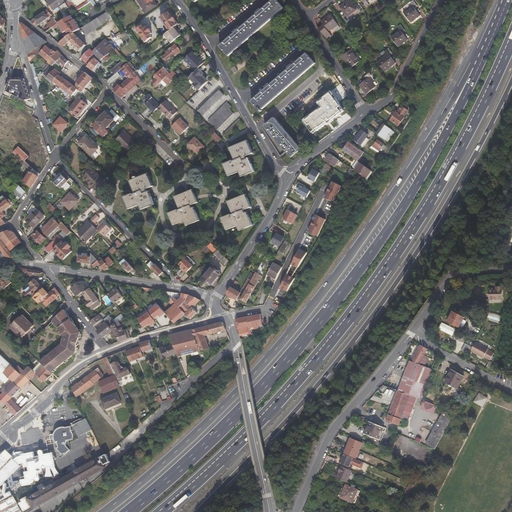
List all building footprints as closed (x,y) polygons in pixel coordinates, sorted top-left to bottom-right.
[(64,4),(62,0),(50,0),(46,3),(52,12),(59,9),(62,13),(68,10),(64,4)] [(92,0),(66,0),(66,2),(64,4),(68,10),(70,11),(71,14),(83,7),(90,2),(92,0)] [(92,0),(90,2),(93,6),(95,10),(108,2),(106,0),(92,0)] [(136,0),(145,13),(157,6),(154,2),(153,2),(151,0),(136,0)] [(282,9),(274,0),(273,0),(217,46),(226,56),(282,9)] [(354,10),(346,0),(337,7),(342,14),(339,16),(343,22),(346,19),(345,17),(354,10)] [(408,24),(419,16),(414,9),(416,7),(412,2),(409,3),(411,6),(401,14),(408,24)] [(34,19),(31,22),(37,26),(38,25),(39,25),(49,18),(49,17),(51,15),(47,10),(45,11),(44,11),(34,18),(34,19)] [(113,18),(108,11),(84,27),(89,35),(105,24),(113,18)] [(173,26),(175,25),(173,21),(172,19),(173,17),(170,16),(169,14),(166,11),(158,17),(167,31),(172,27),(173,26)] [(322,27),(318,31),(326,42),(331,39),(326,32),(329,29),(334,25),(327,15),(318,21),(322,27)] [(58,24),(55,20),(47,25),(50,30),(58,24)] [(21,29),(24,41),(35,33),(22,23),(19,25),(21,29)] [(396,48),(405,41),(400,34),(403,32),(398,26),(395,28),(397,31),(389,38),(396,48)] [(167,45),(179,34),(176,30),(175,31),(172,27),(167,31),(160,37),(167,45)] [(141,46),(147,42),(146,38),(147,37),(145,35),(145,33),(145,32),(143,32),(142,30),(141,30),(138,29),(132,33),(141,46)] [(87,45),(77,32),(74,34),(65,39),(58,43),(63,47),(70,41),(81,51),(87,45)] [(24,41),(28,55),(33,52),(44,45),(48,43),(35,33),(24,41)] [(108,40),(94,52),(96,54),(98,56),(103,61),(104,60),(109,56),(111,54),(107,50),(112,45),(108,40)] [(115,51),(117,49),(113,44),(112,45),(107,50),(111,54),(115,51)] [(174,55),(178,51),(177,50),(178,50),(178,49),(179,48),(176,44),(174,46),(173,46),(160,58),(164,62),(173,54),(174,55)] [(33,52),(35,56),(37,55),(38,55),(39,55),(40,55),(48,61),(49,63),(51,65),(52,66),(57,62),(61,58),(62,56),(53,48),(52,49),(49,50),(44,45),(33,52)] [(347,69),(357,61),(349,49),(351,48),(349,45),(343,49),(345,52),(339,57),(347,69)] [(382,73),(394,64),(388,57),(391,55),(387,50),(384,52),(386,54),(375,63),(382,73)] [(89,52),(82,58),(89,64),(95,59),(93,56),(89,52)] [(195,70),(199,65),(194,60),(195,59),(189,53),(182,61),(193,72),(195,70)] [(258,109),(314,63),(306,54),(250,100),(258,109)] [(69,62),(62,56),(61,58),(57,62),(60,65),(61,64),(65,67),(69,62)] [(89,64),(88,66),(97,73),(103,67),(101,65),(102,65),(101,63),(96,58),(95,59),(89,64)] [(111,69),(115,74),(119,72),(123,68),(125,66),(121,61),(111,69)] [(130,77),(134,73),(132,69),(128,64),(125,66),(123,68),(130,77)] [(45,75),(72,96),(77,89),(80,85),(77,82),(75,84),(76,85),(74,87),(60,74),(61,73),(55,68),(54,70),(51,68),(45,75)] [(177,75),(172,71),(170,74),(163,68),(154,77),(156,79),(152,83),(157,88),(166,78),(170,82),(177,75)] [(193,84),(199,77),(200,75),(195,70),(193,72),(187,79),(193,84)] [(85,89),(93,79),(85,72),(77,82),(80,85),(85,89)] [(115,74),(108,81),(109,83),(113,80),(114,81),(117,79),(116,78),(121,74),(119,72),(115,74)] [(140,79),(134,73),(130,77),(132,80),(122,88),(119,86),(114,91),(123,99),(128,93),(144,80),(142,77),(140,79)] [(364,95),(374,88),(367,78),(369,76),(367,74),(362,78),(364,80),(357,86),(364,95)] [(197,90),(205,82),(199,77),(193,84),(191,85),(197,90)] [(27,91),(28,91),(27,88),(26,88),(24,79),(19,79),(19,78),(16,78),(16,79),(11,79),(6,92),(26,101),(30,100),(27,91)] [(201,115),(221,94),(216,89),(196,110),(201,115)] [(327,120),(341,110),(333,97),(327,91),(316,101),(319,105),(300,120),(308,132),(311,129),(312,131),(324,123),(323,121),(326,119),(327,120)] [(145,104),(154,112),(161,104),(149,93),(145,97),(149,100),(145,104)] [(77,116),(87,104),(80,98),(70,110),(77,116)] [(52,112),(58,115),(63,104),(57,101),(52,112)] [(168,117),(170,119),(177,111),(166,101),(158,109),(161,112),(162,111),(163,113),(164,113),(168,110),(169,112),(170,111),(173,113),(171,114),(170,114),(168,117)] [(230,106),(225,101),(206,120),(217,130),(232,113),(227,108),(230,106)] [(388,119),(396,125),(402,117),(401,117),(406,110),(399,105),(394,112),(393,111),(388,119)] [(102,136),(107,132),(104,129),(113,120),(104,111),(91,125),(102,136)] [(61,132),(69,124),(61,117),(54,125),(61,132)] [(180,134),(188,126),(179,118),(171,126),(180,134)] [(222,135),(225,137),(241,121),(238,118),(222,135)] [(288,157),(297,149),(272,118),(262,125),(288,157)] [(203,121),(200,123),(207,130),(210,127),(203,121)] [(241,121),(225,137),(227,139),(243,123),(241,121)] [(374,134),(385,141),(392,131),(381,124),(374,134)] [(352,142),(361,148),(366,140),(363,138),(365,135),(359,131),(352,142)] [(127,151),(135,143),(124,132),(116,140),(127,151)] [(213,135),(218,141),(221,138),(215,132),(213,135)] [(92,156),(99,149),(87,137),(85,139),(83,136),(77,141),(80,144),(92,156)] [(186,144),(195,153),(202,147),(193,138),(186,144)] [(250,151),(245,138),(227,144),(232,158),(230,159),(229,157),(220,161),(225,174),(235,170),(237,174),(250,169),(246,156),(249,155),(248,152),(250,151)] [(370,146),(379,152),(383,146),(375,141),(374,142),(372,144),(371,143),(370,146)] [(353,158),(358,150),(345,142),(340,150),(353,158)] [(194,154),(195,153),(186,144),(185,145),(194,154)] [(22,161),(23,161),(28,156),(18,146),(14,151),(13,151),(22,161)] [(332,166),(336,159),(327,154),(322,161),(332,166)] [(358,163),(353,170),(364,177),(365,176),(368,171),(369,170),(367,169),(358,163)] [(327,172),(329,167),(322,164),(318,174),(317,174),(321,176),(324,170),(327,172)] [(80,174),(97,191),(105,182),(89,165),(80,174)] [(31,188),(40,175),(34,171),(32,169),(23,182),(31,188)] [(306,179),(313,183),(317,174),(318,174),(310,170),(306,179)] [(146,173),(128,180),(134,193),(132,194),(132,193),(123,197),(127,209),(139,204),(140,209),(153,204),(148,190),(146,191),(145,188),(149,187),(151,186),(146,173)] [(68,190),(75,184),(70,179),(67,182),(60,174),(53,182),(60,189),(64,185),(68,190)] [(324,197),(333,201),(340,185),(331,181),(329,186),(324,197)] [(294,193),(305,198),(309,191),(298,186),(294,193)] [(172,195),(173,197),(178,208),(177,209),(176,207),(167,211),(172,222),(182,218),(185,224),(198,218),(192,204),(190,205),(189,203),(197,200),(190,187),(176,193),(172,195)] [(69,208),(77,201),(69,193),(62,201),(69,208)] [(0,218),(4,223),(6,222),(3,218),(5,215),(2,212),(10,205),(11,203),(11,202),(9,200),(8,200),(7,200),(6,200),(5,200),(2,196),(0,197),(0,201),(2,203),(0,204),(0,218)] [(242,213),(248,210),(247,206),(243,196),(225,204),(230,218),(229,218),(227,217),(219,221),(224,233),(230,231),(234,229),(237,234),(244,231),(250,228),(244,215),(243,216),(242,213)] [(42,217),(34,209),(24,220),(32,228),(42,217)] [(282,219),(292,224),(296,216),(286,210),(282,219)] [(100,218),(96,214),(88,222),(93,227),(97,224),(95,222),(100,218)] [(308,231),(317,235),(325,219),(315,214),(308,231)] [(46,236),(56,225),(57,225),(50,218),(45,223),(42,221),(37,227),(46,236)] [(97,231),(95,228),(93,227),(88,222),(81,229),(82,230),(77,234),(85,242),(97,231)] [(97,231),(103,236),(110,230),(102,222),(95,228),(97,231)] [(69,232),(65,227),(62,224),(59,228),(61,231),(52,239),(53,240),(43,250),(47,253),(52,249),(60,241),(69,232)] [(7,231),(0,233),(0,240),(4,246),(16,238),(12,232),(7,231)] [(32,236),(40,243),(44,238),(37,231),(32,236)] [(268,249),(277,254),(278,252),(283,242),(279,240),(275,237),(272,242),(268,249)] [(16,238),(4,246),(10,250),(20,243),(16,238)] [(214,254),(218,250),(206,238),(204,240),(210,245),(208,247),(214,254)] [(4,246),(0,240),(0,250),(5,257),(11,258),(13,257),(12,255),(13,255),(10,250),(4,246)] [(283,242),(278,252),(283,255),(290,243),(284,240),(283,242)] [(63,244),(60,241),(52,249),(55,253),(55,254),(58,257),(58,256),(62,260),(71,251),(68,249),(70,247),(64,242),(63,244)] [(292,265),(299,268),(307,252),(300,249),(292,265)] [(228,271),(232,265),(218,250),(214,254),(213,255),(228,271)] [(90,264),(91,265),(94,263),(89,257),(86,256),(86,253),(81,252),(81,253),(80,253),(79,255),(78,255),(77,263),(88,265),(88,263),(90,264)] [(103,261),(108,267),(113,263),(108,257),(103,261)] [(103,270),(108,267),(103,261),(100,258),(97,261),(94,263),(91,265),(93,268),(99,263),(101,265),(100,266),(103,270)] [(131,274),(135,271),(123,259),(118,263),(127,273),(129,271),(131,274)] [(185,259),(179,264),(182,267),(182,268),(183,270),(186,273),(195,264),(191,260),(189,263),(185,259)] [(157,277),(162,272),(154,265),(150,262),(146,265),(157,277)] [(267,274),(277,279),(282,267),(273,262),(267,274)] [(209,281),(211,283),(220,273),(213,266),(201,279),(206,284),(209,281)] [(251,279),(240,299),(246,302),(251,292),(260,275),(255,272),(254,274),(251,279)] [(20,279),(23,282),(29,278),(29,277),(27,273),(20,279)] [(0,290),(10,282),(4,275),(0,278),(0,290)] [(281,288),(288,291),(296,278),(287,275),(281,288)] [(43,288),(35,277),(31,280),(29,282),(31,285),(30,286),(34,291),(31,293),(34,296),(43,288)] [(238,297),(240,299),(251,279),(248,278),(240,292),(230,287),(226,294),(236,300),(238,297)] [(70,289),(76,296),(86,289),(82,284),(78,287),(76,285),(74,287),(70,289)] [(48,293),(43,288),(34,296),(38,301),(40,299),(46,305),(59,294),(54,287),(48,293)] [(107,293),(113,302),(122,295),(115,287),(107,293)] [(87,300),(86,301),(85,302),(89,307),(98,300),(89,288),(82,293),(85,297),(87,300)] [(179,307),(192,296),(188,295),(181,293),(170,291),(164,290),(169,296),(175,303),(179,307)] [(486,302),(499,303),(499,292),(499,290),(493,290),(493,292),(485,293),(486,302)] [(175,303),(169,296),(167,299),(170,303),(173,305),(175,303)] [(193,307),(201,300),(198,298),(192,296),(179,307),(180,308),(185,313),(190,319),(197,312),(193,307)] [(180,308),(179,307),(175,303),(173,305),(165,312),(169,318),(180,308)] [(161,315),(164,313),(156,304),(148,311),(149,311),(154,319),(157,316),(160,314),(161,315)] [(169,318),(174,323),(185,313),(180,308),(169,318)] [(41,362),(44,365),(52,373),(77,353),(82,332),(64,310),(54,321),(64,335),(63,344),(41,362)] [(138,319),(143,327),(148,324),(150,323),(151,324),(155,322),(153,319),(148,312),(138,319)] [(495,323),(486,320),(487,316),(496,319),(497,316),(486,313),(484,321),(495,323)] [(98,314),(90,320),(93,325),(101,318),(98,314)] [(260,314),(246,317),(250,328),(253,327),(257,326),(259,326),(264,325),(260,314)] [(459,330),(464,320),(454,314),(448,324),(459,330)] [(22,338),(34,325),(23,315),(20,318),(19,317),(13,324),(14,325),(11,328),(22,338)] [(111,326),(114,323),(115,322),(111,317),(105,321),(106,323),(96,331),(102,338),(113,331),(111,326)] [(246,317),(236,319),(234,323),(237,332),(238,334),(238,333),(247,330),(249,334),(251,333),(250,330),(250,328),(246,317)] [(177,353),(178,356),(208,347),(203,336),(225,330),(220,321),(169,334),(173,344),(177,353)] [(118,341),(130,338),(127,330),(124,330),(123,328),(120,329),(120,331),(118,332),(114,323),(111,326),(113,331),(118,341)] [(149,339),(139,342),(143,352),(147,350),(152,348),(149,339)] [(487,349),(474,342),(471,347),(470,350),(488,360),(491,355),(486,351),(487,349)] [(461,350),(467,354),(470,350),(471,347),(465,343),(461,350)] [(161,358),(177,353),(173,344),(163,348),(163,346),(157,348),(161,358)] [(125,350),(130,364),(136,361),(135,358),(143,355),(138,346),(133,348),(133,347),(125,350)] [(417,348),(411,358),(410,360),(415,363),(414,366),(421,369),(425,361),(421,359),(425,352),(417,348)] [(114,353),(110,355),(113,363),(118,361),(114,353)] [(8,409),(14,415),(21,409),(12,398),(29,381),(15,368),(5,359),(4,360),(0,355),(0,378),(5,383),(10,378),(13,382),(9,386),(4,388),(2,390),(4,392),(0,395),(0,398),(6,404),(7,405),(10,407),(8,409)] [(110,376),(114,374),(107,356),(103,358),(107,368),(110,376)] [(118,361),(113,363),(112,363),(115,370),(116,369),(117,371),(116,372),(119,380),(122,379),(122,376),(131,372),(129,366),(126,368),(123,366),(121,367),(119,360),(118,361)] [(397,391),(396,394),(407,398),(421,369),(414,366),(408,364),(397,391)] [(44,365),(37,373),(44,380),(45,381),(50,377),(53,374),(52,373),(44,365)] [(37,373),(29,366),(24,371),(18,366),(15,368),(29,381),(35,375),(42,382),(44,380),(37,373)] [(97,366),(71,386),(77,395),(93,383),(92,382),(101,376),(100,375),(102,373),(97,366)] [(415,401),(418,402),(429,372),(421,369),(407,398),(415,401)] [(461,375),(449,369),(442,383),(454,389),(461,375)] [(176,376),(177,380),(185,376),(183,371),(175,374),(176,376)] [(104,392),(119,385),(114,374),(110,376),(99,380),(102,387),(104,392)] [(114,403),(122,400),(118,390),(102,397),(106,405),(113,402),(114,403)] [(407,398),(396,394),(384,423),(396,427),(398,422),(405,424),(415,401),(407,398)] [(480,404),(476,406),(481,408),(486,399),(477,394),(476,395),(483,399),(480,404)] [(472,403),(476,406),(480,404),(483,399),(476,395),(472,403)] [(432,415),(434,408),(422,404),(419,410),(432,415)] [(433,450),(441,433),(450,417),(442,413),(425,444),(433,450)] [(66,442),(66,440),(73,438),(73,434),(87,426),(83,418),(84,417),(83,416),(77,418),(73,419),(69,422),(68,425),(61,426),(59,426),(58,427),(55,430),(54,433),(54,435),(54,437),(54,438),(54,440),(55,442),(57,442),(58,445),(56,447),(59,451),(61,453),(64,453),(66,452),(69,449),(66,445),(66,443),(66,442)] [(378,441),(384,428),(369,421),(363,434),(378,441)] [(363,452),(367,444),(355,439),(352,447),(352,448),(363,452)] [(352,448),(352,447),(348,455),(359,460),(363,452),(352,448)] [(40,479),(40,478),(39,473),(47,466),(55,465),(55,460),(56,459),(54,456),(53,452),(50,452),(48,450),(44,451),(43,450),(42,449),(39,450),(37,449),(36,452),(37,454),(36,455),(35,451),(24,453),(23,451),(22,451),(19,451),(17,453),(15,451),(11,454),(6,450),(0,455),(0,501),(1,504),(25,485),(32,483),(34,481),(35,480),(35,479),(36,478),(36,479),(37,480),(38,480),(40,479)] [(351,469),(353,465),(356,459),(348,456),(343,465),(351,469)] [(33,508),(106,468),(100,458),(45,488),(43,485),(39,487),(41,491),(27,498),(33,508)] [(364,470),(366,464),(359,460),(356,459),(353,465),(364,470)] [(349,484),(354,472),(344,467),(340,476),(337,474),(332,472),(330,475),(349,484)] [(356,490),(357,487),(352,485),(351,487),(348,486),(346,491),(343,489),(339,496),(356,504),(362,492),(356,490)] [(401,508),(407,497),(405,496),(398,507),(401,508)]
